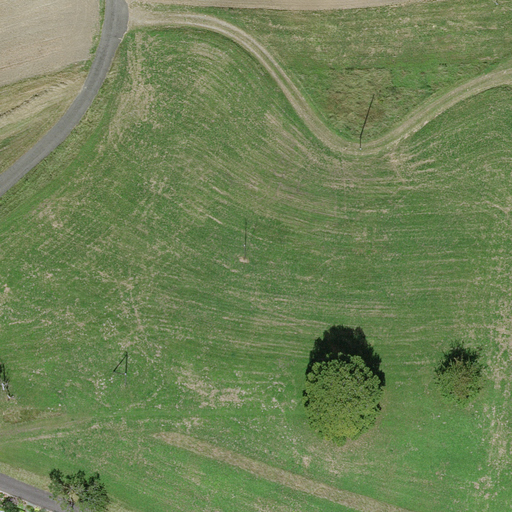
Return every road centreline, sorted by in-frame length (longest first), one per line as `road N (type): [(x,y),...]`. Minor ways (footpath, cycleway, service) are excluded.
road 1 (track): [(111,15),(208,24),(230,34),(260,57),(325,144),(351,155),(451,95),(511,79)]
road 2 (residential): [(0,184),(54,134),(100,72),(110,0)]
